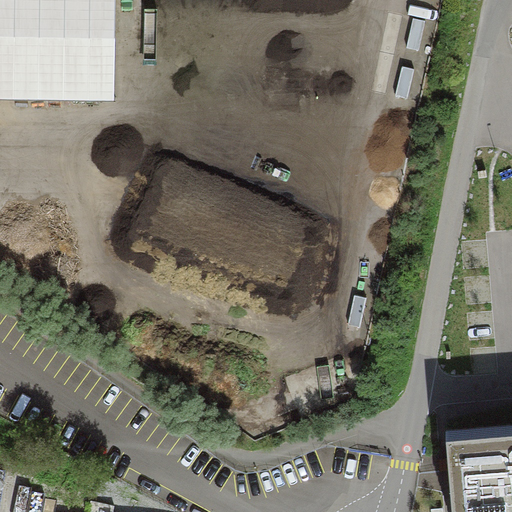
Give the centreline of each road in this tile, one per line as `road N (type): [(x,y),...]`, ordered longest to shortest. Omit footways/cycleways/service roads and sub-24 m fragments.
road 1 (unknown): [(381,0),(375,86),(350,184),(318,252),(286,265),(245,266)]
road 2 (track): [(0,295),(226,450)]
